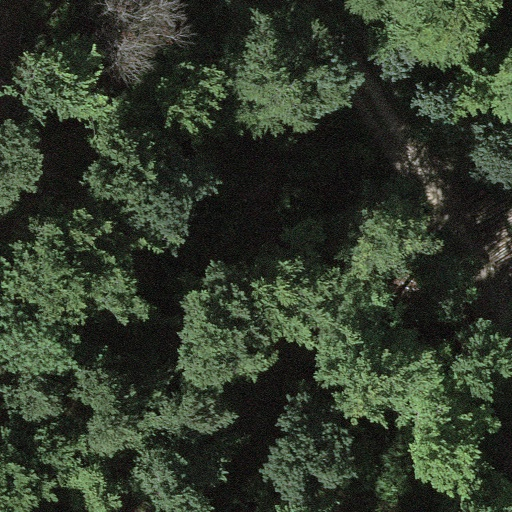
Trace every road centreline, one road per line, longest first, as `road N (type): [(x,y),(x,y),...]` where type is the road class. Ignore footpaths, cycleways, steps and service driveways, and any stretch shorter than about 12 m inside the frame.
road 1 (track): [(511,401),(320,0)]
road 2 (track): [(383,0),(511,101)]
